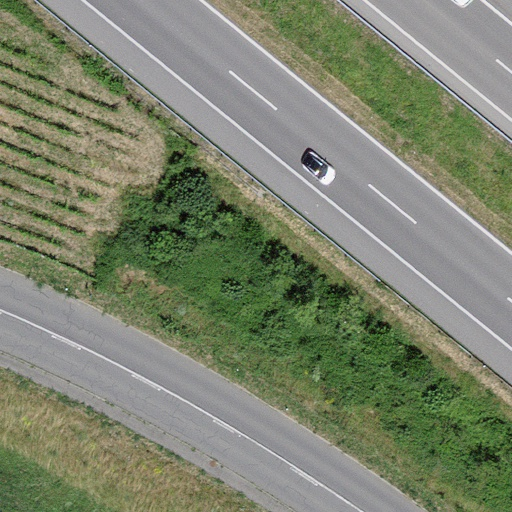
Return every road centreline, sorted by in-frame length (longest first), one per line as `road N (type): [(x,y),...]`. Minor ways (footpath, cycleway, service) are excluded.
road 1 (motorway): [(137,0),(511,304)]
road 2 (tertiary): [(359,511),(267,446),(66,337),(0,312)]
